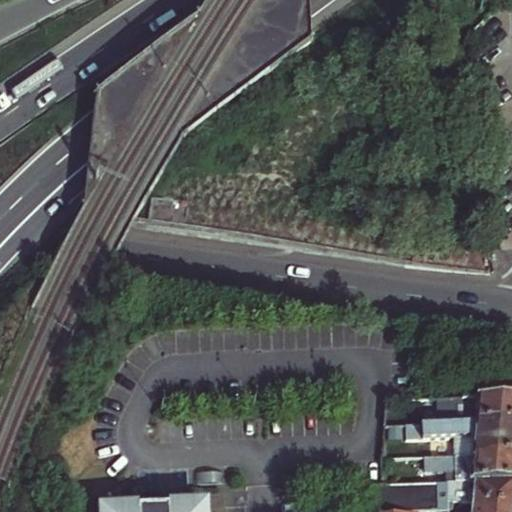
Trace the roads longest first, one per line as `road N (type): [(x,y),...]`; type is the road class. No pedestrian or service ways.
road 1 (secondary): [(511,306),(160,255),(0,221)]
road 2 (trunk): [(0,259),(51,204),(188,87),(235,33)]
road 3 (trunk): [(0,219),(92,133),(235,33)]
road 4 (trunk): [(169,0),(0,120)]
